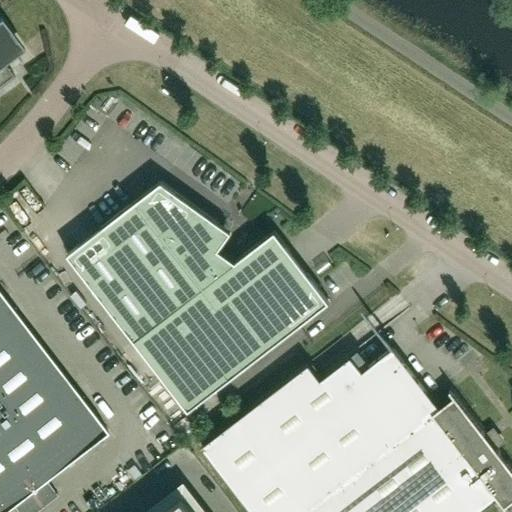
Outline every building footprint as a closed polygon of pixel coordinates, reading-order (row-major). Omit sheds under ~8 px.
[(0,85),(14,75),(3,60),(23,45),(0,14),(0,85)] [(225,238),(231,230),(220,221),(161,180),(68,252),(139,344),(140,343),(136,338),(171,311),(224,379),(220,382),(221,383),(329,300),(275,229),(235,260),(219,248),(225,238)] [(0,511),(13,502),(20,511),(31,511),(56,493),(44,478),(108,429),(0,289),(0,511)] [(511,466),(497,447),(492,440),(498,436),(492,428),(485,432),(451,387),(450,388),(454,394),(440,405),(393,344),(363,368),(351,353),(351,352),(321,376),(310,362),(309,361),(201,444),(253,511),(478,511),(498,496),(509,510),(511,509),(506,503),(511,498),(511,466)] [(135,464),(129,469),(136,478),(142,473),(135,464)] [(195,511),(182,495),(159,511),(195,511)]
